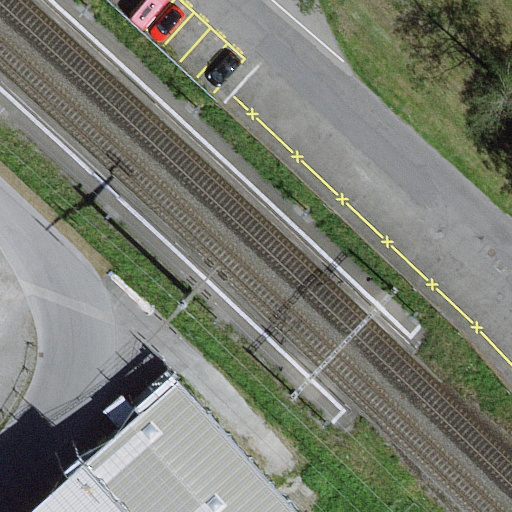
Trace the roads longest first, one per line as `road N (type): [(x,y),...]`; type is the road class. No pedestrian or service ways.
road 1 (residential): [(228,0),(511,266)]
road 2 (residential): [(0,210),(38,245),(64,283),(76,321),(65,401),(49,434),(0,479)]
